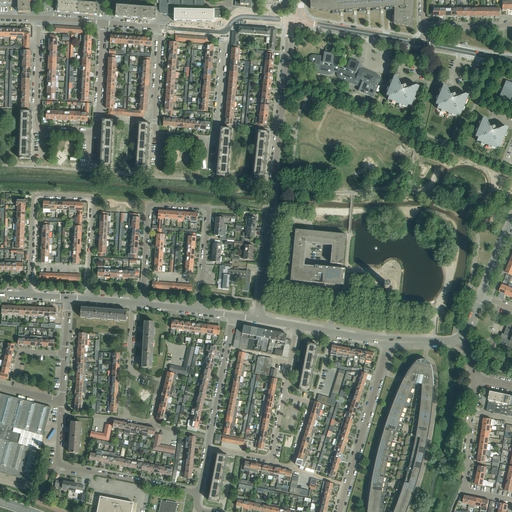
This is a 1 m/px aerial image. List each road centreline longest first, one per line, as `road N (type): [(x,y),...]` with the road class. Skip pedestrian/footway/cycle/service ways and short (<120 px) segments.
road 1 (residential): [(257,319),(291,20)]
road 2 (residential): [(103,22),(94,131),(40,130),(38,18)]
road 3 (residential): [(223,31),(214,136),(161,137),(161,26)]
road 4 (residential): [(199,310),(208,213),(202,206),(148,207),(141,304)]
road 5 (residential): [(88,299),(88,196),(34,195),(29,295)]
road 6 (residential): [(198,492),(58,464),(61,400)]
road 7 (residential): [(339,511),(388,341)]
road 8 (residential): [(209,438),(234,314)]
road 9 (residential): [(511,499),(466,487),(472,410)]
road 10 (residential): [(422,43),(300,22)]
road 11 (residential): [(271,460),(290,469),(309,410),(306,399),(284,393)]
